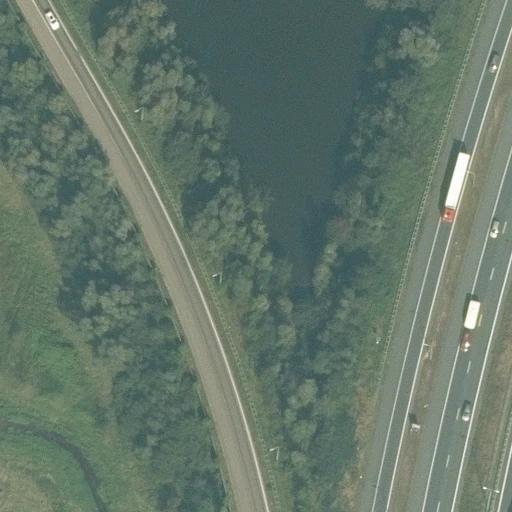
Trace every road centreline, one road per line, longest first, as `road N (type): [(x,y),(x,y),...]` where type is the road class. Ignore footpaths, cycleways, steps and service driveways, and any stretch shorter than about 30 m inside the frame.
road 1 (motorway): [(42,0),(165,214),(215,335),(262,511)]
road 2 (motorway): [(511,6),(450,206),(379,511)]
road 3 (motorway): [(511,218),(438,511)]
